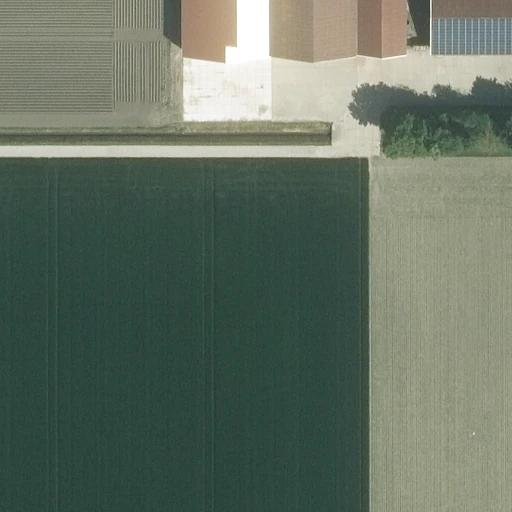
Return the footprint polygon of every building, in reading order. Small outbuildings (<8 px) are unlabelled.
[(270,0),(182,0),(182,50),(270,50),(270,0)] [(270,0),(270,50),(354,50),(354,0),(270,0)] [(404,0),(354,0),(354,50),(404,50),(404,0)] [(511,0),(430,0),(430,50),(511,49),(511,0)] [(412,12),(413,35),(424,35),(423,12),(412,12)]
